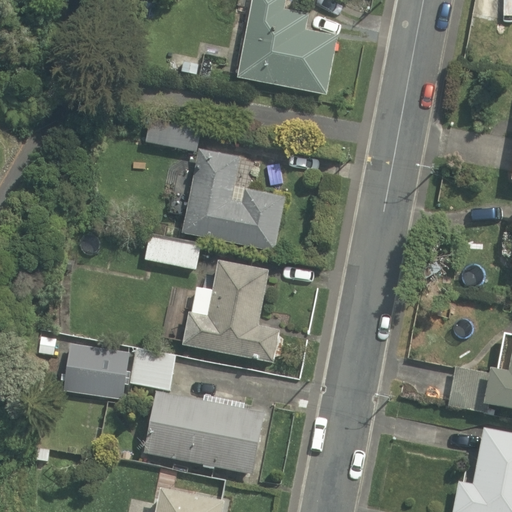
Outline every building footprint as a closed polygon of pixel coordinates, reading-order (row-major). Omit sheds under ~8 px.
[(237,0),(234,22),(248,25),(238,78),(328,95),(339,36),(310,31),(315,0),(237,0)] [(146,144),(197,153),(182,233),(275,250),(284,200),(241,190),(249,153),(199,141),(201,128),(151,119),(146,144)] [(511,218),(503,217),(499,259),(511,260),(511,267),(511,273),(511,272),(511,218)] [(146,262),(196,273),(180,341),(278,364),(287,327),(260,320),(272,269),(201,252),(202,247),(152,235),(146,262)] [(132,349),(70,341),(63,395),(125,403),(132,349)] [(177,352),(140,346),(134,383),(172,389),(177,352)] [(511,367),(455,358),(447,407),(484,414),(485,407),(511,411),(511,367)] [(154,392),(142,455),(252,477),(265,414),(154,392)] [(511,511),(511,432),(486,428),(477,481),(459,478),(453,511),(511,511)] [(224,511),(227,501),(163,488),(158,511),(224,511)]
